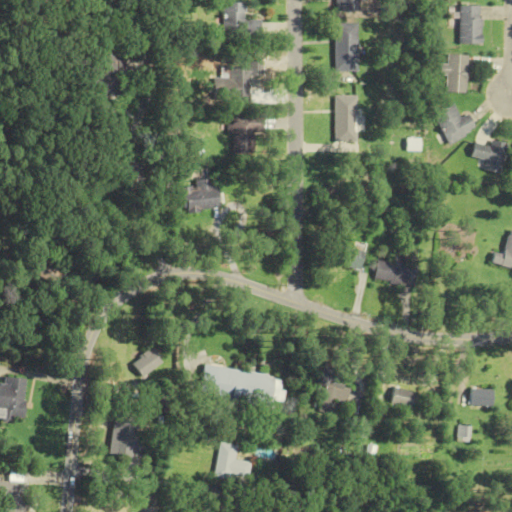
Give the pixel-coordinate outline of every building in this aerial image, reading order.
[(223,36),(261,36),(261,21),(245,21),(245,2),(223,2),(223,36)] [(481,43),(481,5),(458,5),(458,43),(481,43)] [(333,26),(333,72),(350,72),(350,26),(333,26)] [(110,50),(85,75),(92,82),(84,89),(101,107),(134,75),(110,50)] [(446,75),(445,92),(465,94),(467,55),(447,54),(446,64),(440,63),(439,75),(446,75)] [(251,100),(251,60),(243,60),(243,66),(221,67),(221,78),(212,78),(212,101),(251,100)] [(355,96),(333,96),(333,142),(355,142),(355,96)] [(432,115),(448,144),(476,129),(468,114),(460,118),(452,104),(432,115)] [(231,117),(231,154),(251,154),(251,117),(231,117)] [(473,142),(470,156),(485,160),(483,170),(500,174),(507,144),(491,140),(489,146),(473,142)] [(218,209),(214,180),(180,184),(183,213),(218,209)] [(511,268),(511,230),(509,230),(503,254),(494,252),(491,263),(511,268)] [(336,263),(358,269),(363,252),(341,246),(336,263)] [(373,281),(413,285),(415,265),(404,264),(405,258),(393,257),(392,262),(375,260),(373,281)] [(71,267),(56,262),(47,286),(62,292),(71,267)] [(159,365),(148,349),(127,363),(137,379),(159,365)] [(200,366),(195,397),(267,407),(271,376),(200,366)] [(349,384),(317,376),(314,389),(321,390),(316,412),(328,415),(329,411),(342,414),(349,384)] [(1,385),(0,384),(0,418),(4,419),(5,412),(21,414),(25,380),(2,378),(1,385)] [(414,393),(392,387),(387,404),(409,410),(414,393)] [(491,390),(469,389),(468,406),(490,406),(491,390)] [(128,458),(129,449),(141,451),(143,436),(134,435),(136,417),(110,413),(105,456),(128,458)] [(469,442),(469,426),(456,426),(456,442),(469,442)] [(246,462),(230,461),(232,446),(215,444),(210,478),(243,483),(246,462)] [(21,511),(22,482),(0,481),(0,509),(2,510),(1,511),(21,511)]
